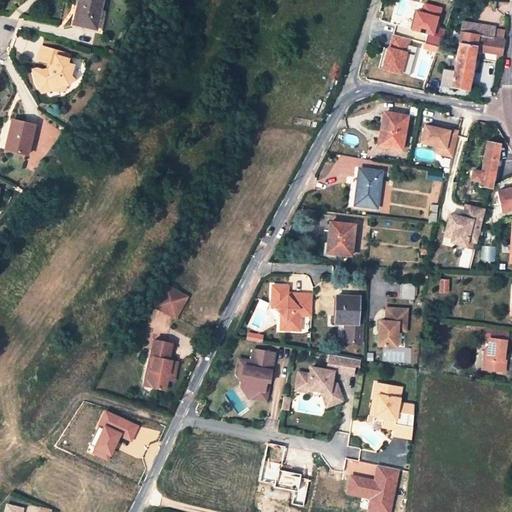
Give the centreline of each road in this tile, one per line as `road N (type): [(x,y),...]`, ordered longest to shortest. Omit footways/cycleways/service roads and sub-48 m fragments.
road 1 (residential): [(351,83),(135,511)]
road 2 (residential): [(484,108),(351,83)]
